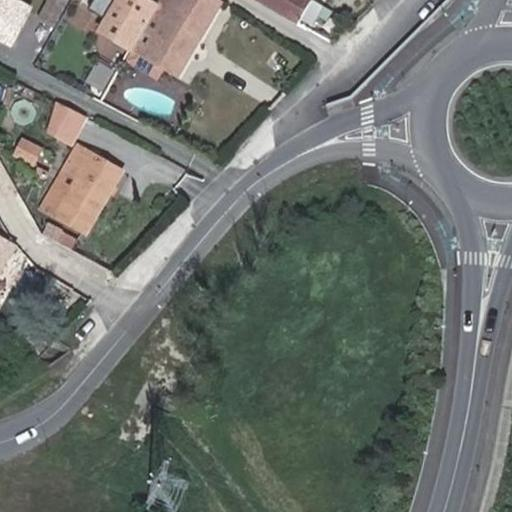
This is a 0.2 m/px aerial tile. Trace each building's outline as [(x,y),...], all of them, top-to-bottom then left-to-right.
[(0,0),(0,36),(13,44),(32,9),(15,0),(0,0)] [(121,0),(102,32),(180,77),(221,6),(211,0),(162,0),(156,11),(137,0),(121,0)] [(266,0),(304,21),(315,0),(266,0)] [(102,95),(116,69),(96,58),(82,84),(102,95)] [(82,113),(60,102),(53,125),(52,129),(73,140),(87,116),(82,113)] [(17,138),(8,158),(31,168),(40,148),(17,138)] [(85,236),(121,172),(103,162),(76,147),(64,169),(79,177),(56,220),(85,236)] [(103,162),(121,172),(129,158),(111,148),(103,162)] [(51,227),(45,239),(70,251),(76,239),(51,227)] [(0,268),(10,249),(0,243),(0,268)]
